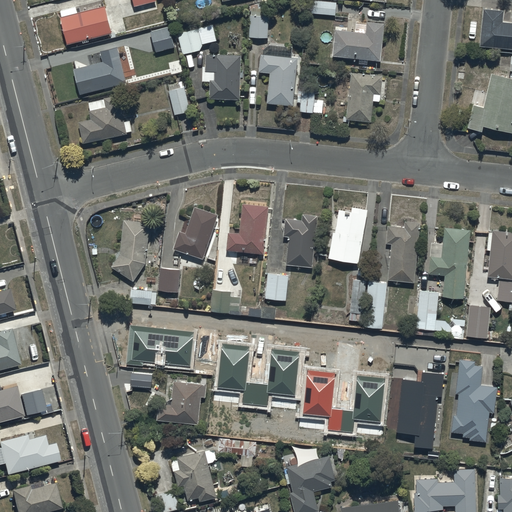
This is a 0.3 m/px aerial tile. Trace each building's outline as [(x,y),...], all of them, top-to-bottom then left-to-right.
[(157,11),(155,2),(156,1),(156,0),(132,0),(134,6),(135,6),(138,15),(157,11)] [(309,0),(308,13),(335,16),(336,3),(309,0)] [(75,8),(61,11),(62,17),(60,18),(67,45),(112,33),(105,6),(77,13),(75,8)] [(482,9),(478,47),(511,49),(511,22),(502,22),(503,11),(482,9)] [(249,16),(248,38),(267,38),(268,16),(249,16)] [(334,31),(331,56),(379,61),(383,24),(366,22),(366,24),(359,23),(358,33),(334,31)] [(212,25),(177,33),(183,55),(200,51),(202,45),(216,42),(212,25)] [(170,27),(150,32),(156,54),(175,49),(170,27)] [(102,62),(73,69),(80,95),(127,83),(118,48),(100,52),(102,62)] [(240,56),(206,55),(205,72),(204,72),(204,82),(210,83),(210,100),(239,100),(240,56)] [(269,73),(266,103),(292,105),(296,58),(259,55),(258,72),(269,73)] [(352,73),(348,121),(370,122),(372,101),(379,102),(381,78),(374,77),(374,75),(352,73)] [(511,79),(490,74),(483,108),(472,105),(467,129),(481,132),(482,127),(511,134),(511,79)] [(169,92),(174,115),(190,111),(183,81),(178,82),(180,89),(169,92)] [(299,104),(298,113),(322,114),(322,112),(327,112),(327,107),(322,107),(323,101),(314,100),(314,90),(297,89),(296,103),(299,104)] [(79,122),(83,143),(127,135),(126,132),(132,131),(130,120),(124,121),(119,95),(87,101),(91,120),(79,122)] [(227,234),(226,251),(263,254),(267,207),(241,205),(239,234),(227,234)] [(178,232),(172,249),(202,260),(217,216),(193,207),(184,234),(178,232)] [(331,233),(327,258),(357,263),(366,211),(351,208),(350,213),(337,211),(334,233),(331,233)] [(288,238),(285,265),(312,268),(317,216),(301,214),(300,220),(284,218),(283,237),(288,238)] [(119,254),(111,267),(133,282),(145,263),(150,223),(123,220),(119,254)] [(403,228),(387,226),(385,244),(390,245),(387,280),(413,283),(419,224),(404,222),(403,228)] [(462,299),(469,230),(444,227),(442,244),(431,243),(428,275),(444,276),(442,297),(462,299)] [(511,279),(511,233),(491,231),(491,233),(488,233),(486,251),(490,251),(487,277),(511,279)] [(179,270),(160,268),(157,291),(177,293),(179,270)] [(288,276),(267,274),(265,300),(286,301),(288,276)] [(365,281),(351,279),(348,321),(362,322),(365,281)] [(382,331),(386,282),(367,281),(362,330),(382,331)] [(511,282),(498,281),(496,301),(511,302),(511,282)] [(0,314),(15,311),(9,289),(0,291),(0,314)] [(156,292),(131,290),(130,303),(155,305),(156,292)] [(230,291),(212,290),(211,313),(229,314),(229,311),(238,312),(239,298),(230,298),(230,291)] [(437,292),(419,291),(418,304),(415,304),(414,320),(416,320),(416,329),(435,330),(437,292)] [(486,338),(490,308),(468,305),(465,336),(486,338)] [(275,308),(261,308),(261,319),(274,320),(275,308)] [(0,370),(20,365),(10,329),(0,331),(0,370)] [(193,337),(135,331),(131,360),(190,366),(193,337)] [(295,396),(299,357),(271,353),(268,385),(246,382),(249,351),(221,348),(217,388),(243,390),(242,403),(268,406),(269,393),(295,396)] [(485,442),(489,412),(494,413),(497,387),(480,386),(482,367),(474,366),(474,362),(459,360),(455,394),(458,394),(456,416),(453,415),(451,432),(463,433),(462,437),(469,438),(469,440),(485,442)] [(434,447),(443,373),(422,371),(421,380),(402,378),(395,431),(415,433),(414,445),(434,447)] [(380,422),(384,384),(357,381),(354,412),(332,410),(335,377),(307,374),(303,414),(329,417),(328,430),(353,432),(354,419),(380,422)] [(158,408),(157,421),(197,424),(199,397),(204,398),(205,385),(172,382),(172,384),(170,384),(170,390),(172,390),(170,404),(167,404),(167,408),(158,408)] [(16,387),(0,391),(0,422),(23,416),(16,387)] [(41,390),(20,395),(26,416),(46,411),(41,390)] [(250,413),(228,412),(227,435),(249,436),(250,413)] [(0,464),(3,463),(7,475),(59,462),(54,444),(47,446),(44,436),(28,440),(26,435),(0,441),(0,464)] [(170,463),(177,487),(182,486),(187,501),(197,498),(198,503),(216,498),(203,451),(176,459),(177,461),(170,463)] [(289,493),(293,511),(314,511),(318,511),(313,492),(331,487),(330,482),(335,481),(329,456),(285,467),(292,492),(289,493)] [(475,511),(474,469),(453,470),(453,482),(437,483),(437,479),(415,479),(415,493),(414,493),(414,511),(438,511),(439,510),(442,510),(442,506),(454,506),(454,511),(475,511)] [(511,511),(511,477),(499,478),(500,495),(497,495),(498,509),(502,509),(502,511),(511,511)] [(11,491),(16,511),(50,511),(61,509),(55,483),(30,490),(29,486),(11,491)] [(155,496),(159,511),(168,511),(179,509),(175,491),(155,496)] [(398,511),(397,500),(340,508),(340,511),(398,511)]
